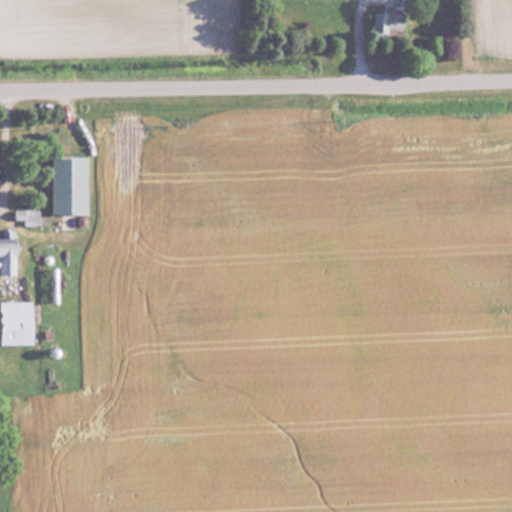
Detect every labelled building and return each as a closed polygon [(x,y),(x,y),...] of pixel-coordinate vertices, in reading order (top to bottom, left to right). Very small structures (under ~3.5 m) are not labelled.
[(409,33),(408,4),(419,4),(419,0),(401,0),(402,9),(374,10),(375,34),(409,33)] [(55,214),(90,214),(90,156),(55,156),(55,214)] [(39,209),(14,209),(14,219),(25,219),(25,225),(50,225),(50,215),(39,215),(39,209)] [(0,264),(0,272),(0,275),(21,276),(21,240),(0,239),(0,264)] [(1,301),(0,344),(34,344),(35,302),(1,301)]
